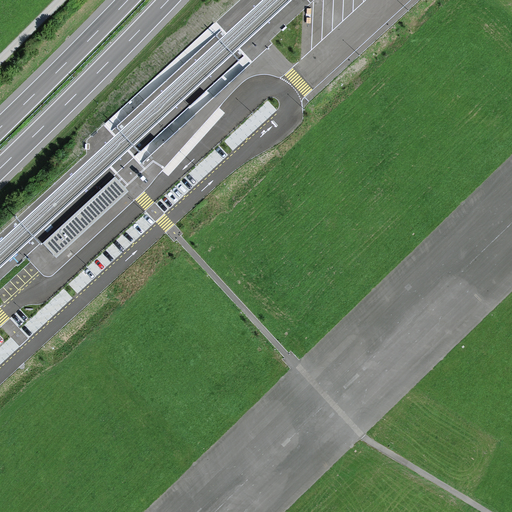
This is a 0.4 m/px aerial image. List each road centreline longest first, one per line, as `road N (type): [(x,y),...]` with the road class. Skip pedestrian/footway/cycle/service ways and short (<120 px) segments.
road 1 (motorway): [(0,169),(172,0)]
road 2 (motorway): [(124,0),(0,125)]
